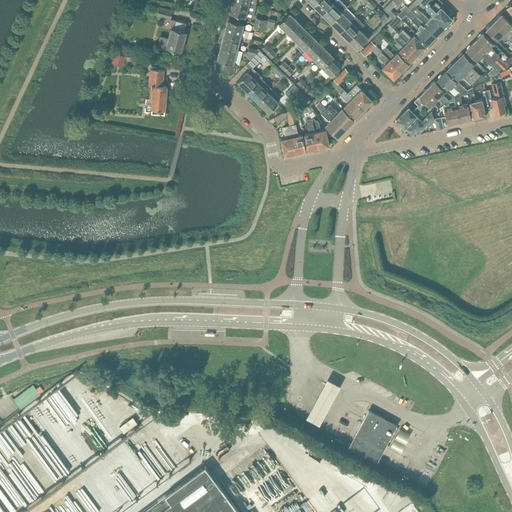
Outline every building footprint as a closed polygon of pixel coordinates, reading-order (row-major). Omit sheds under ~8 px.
[(234,0),(233,0),(230,13),(246,17),(253,19),(256,6),(255,5),(250,4),(249,4),(234,0)] [(323,14),(333,3),(336,0),(319,0),(314,5),(323,14)] [(371,0),(368,4),(372,9),(376,4),(371,0)] [(392,0),(383,9),(393,19),(396,16),(390,10),(396,4),(398,5),(402,0),(392,0)] [(415,0),(408,8),(411,11),(418,4),(415,0)] [(433,15),(445,26),(453,19),(436,3),(432,7),(427,3),(429,0),(422,0),(419,4),(422,8),(424,6),(433,15)] [(323,14),(331,23),(342,12),(333,3),(323,14)] [(397,15),(401,19),(402,19),(403,20),(407,15),(412,20),(420,28),(415,33),(427,45),(436,35),(416,16),(411,11),(408,8),(406,6),(397,15)] [(157,16),(170,20),(173,10),(159,7),(157,16)] [(331,23),(341,32),(351,21),(342,12),(331,23)] [(416,16),(436,35),(445,26),(433,15),(428,19),(420,12),(416,16)] [(278,24),(288,33),(299,22),(289,13),(278,24)] [(379,19),(384,23),(389,18),(385,14),(379,19)] [(500,14),(493,20),(510,36),(511,39),(511,30),(510,28),(511,25),(511,24),(509,21),(501,14),(501,15),(500,14)] [(388,24),(393,28),(401,19),(397,15),(396,16),(393,19),(388,24)] [(257,18),(256,23),(267,26),(268,21),(257,18)] [(228,19),(224,33),(241,37),(241,36),(247,38),(249,31),(243,30),(244,24),(238,22),(228,19)] [(166,48),(181,52),(187,32),(184,31),(187,23),(175,20),(172,28),(170,28),(168,38),(160,36),(157,46),(165,48),(166,48)] [(511,39),(510,36),(493,20),(486,28),(487,28),(486,29),(493,36),(497,40),(500,37),(505,42),(506,41),(510,45),(506,49),(510,53),(511,50),(511,39)] [(341,32),(349,40),(360,30),(351,21),(341,32)] [(288,33),(296,41),(307,30),(299,22),(288,33)] [(267,26),(256,23),(254,29),(262,31),(262,32),(265,33),(267,26)] [(396,31),(393,28),(390,32),(396,37),(394,39),(402,47),(399,50),(404,55),(411,62),(418,54),(399,34),(396,31)] [(296,41),(305,50),(316,39),(307,30),(296,41)] [(360,30),(349,40),(358,49),(369,38),(360,30)] [(402,31),(399,34),(418,54),(426,46),(419,39),(414,34),(411,37),(403,30),(402,31)] [(224,33),(221,47),(237,51),(241,37),(224,33)] [(372,41),(371,41),(376,46),(384,38),(380,33),(374,38),(372,41)] [(483,33),(474,41),(475,41),(494,61),(499,56),(490,48),(494,43),(490,39),(483,33)] [(305,50),(314,58),(325,48),(316,39),(305,50)] [(376,46),(371,41),(361,52),(365,56),(371,50),(385,64),(382,67),(394,79),(401,71),(382,52),(376,46)] [(475,41),(466,50),(477,60),(481,56),(491,65),(494,61),(475,41)] [(262,49),(267,54),(272,49),(266,44),(262,49)] [(237,51),(221,47),(217,59),(225,61),(223,69),(235,72),(237,64),(234,63),(237,51)] [(314,58),(323,68),(334,57),(325,48),(314,58)] [(386,48),(382,52),(401,71),(409,63),(398,51),(394,55),(386,48)] [(237,82),(248,92),(260,80),(262,78),(252,68),(264,56),(258,49),(256,50),(255,56),(246,65),(250,70),(248,72),(248,71),(237,82)] [(272,49),(267,54),(272,58),(276,54),(272,49)] [(464,53),(456,60),(479,83),(490,76),(488,74),(484,78),(482,75),(479,76),(478,75),(470,67),(474,63),(471,60),(464,53)] [(115,54),(112,63),(123,66),(125,56),(115,54)] [(334,57),(323,68),(331,76),(342,65),(334,57)] [(499,63),(504,69),(511,63),(511,62),(509,58),(502,63),(501,62),(499,63)] [(470,84),(473,87),(479,83),(456,60),(448,69),(455,76),(459,79),(462,76),(470,84)] [(279,66),(285,71),(289,67),(284,61),(279,66)] [(271,69),(281,79),(285,75),(274,65),(271,69)] [(289,67),(285,71),(289,75),(294,71),(289,67)] [(345,68),(334,80),(339,84),(350,73),(345,68)] [(151,113),(165,114),(167,86),(162,86),(163,70),(150,69),(149,85),(150,85),(150,100),(152,101),(151,113)] [(454,99),(460,95),(467,91),(465,89),(453,77),(446,70),(437,79),(449,91),(453,86),(459,92),(453,97),(454,99)] [(467,91),(468,94),(471,108),(473,118),(486,115),(484,106),(482,99),(476,100),(474,91),(482,89),(481,83),(491,77),(490,76),(479,83),(473,87),(467,91)] [(297,83),(303,88),(307,84),(301,78),(297,83)] [(248,92),(258,102),(270,89),(260,80),(248,92)] [(339,84),(334,80),(331,83),(339,92),(338,93),(347,102),(344,106),(348,111),(355,118),(364,109),(348,93),(339,84)] [(435,80),(427,88),(444,105),(449,102),(443,95),(446,92),(445,91),(442,87),(435,80)] [(494,98),(491,98),(492,104),(493,109),(494,114),(505,111),(504,104),(506,104),(501,81),(491,83),(493,91),(494,98)] [(291,97),(294,95),(299,89),(294,84),(286,93),(291,97)] [(307,84),(303,88),(311,97),(318,89),(315,87),(313,90),(311,88),(307,84)] [(357,85),(348,93),(364,109),(373,100),(362,88),(361,89),(357,85)] [(427,88),(419,96),(427,104),(430,108),(430,107),(439,99),(444,105),(427,88)] [(270,89),(258,102),(268,112),(278,102),(277,101),(280,99),(276,95),(270,89)] [(299,89),(294,95),(303,104),(309,99),(299,89)] [(316,98),(319,101),(319,102),(328,93),(325,89),(316,98)] [(487,111),(493,109),(492,104),(491,98),(494,98),(493,91),(483,93),(487,111)] [(454,99),(456,105),(460,121),(471,119),(468,103),(462,104),(460,95),(454,99)] [(396,119),(404,127),(416,116),(427,104),(419,96),(414,101),(418,105),(413,111),(409,106),(396,119)] [(319,102),(319,101),(315,105),(322,112),(321,113),(329,121),(325,125),(337,137),(345,128),(325,109),(326,108),(319,102)] [(450,107),(449,102),(444,105),(443,106),(443,108),(444,114),(445,114),(447,124),(460,121),(456,105),(450,107)] [(330,104),(326,108),(325,109),(345,128),(354,119),(347,112),(342,108),(338,112),(330,104)] [(416,116),(404,127),(405,128),(406,127),(412,132),(415,130),(418,132),(426,124),(428,125),(434,119),(432,109),(430,108),(427,104),(416,116)] [(274,117),(277,124),(285,119),(288,118),(287,112),(282,113),(274,117)] [(434,119),(434,121),(437,130),(444,129),(441,117),(434,119)] [(318,148),(312,119),(306,121),(309,134),(304,134),(306,140),(308,150),(318,148)] [(314,119),(312,119),(318,148),(330,145),(326,130),(320,131),(319,123),(317,121),(315,121),(314,119)] [(296,125),(290,126),(295,153),(306,150),(302,135),(298,136),(296,125)] [(295,153),(290,126),(283,127),(285,138),(281,139),(284,155),(295,153)] [(329,374),(308,415),(321,422),(343,381),(329,374)] [(349,447),(377,462),(397,425),(369,410),(349,447)] [(239,511),(205,466),(142,511),(239,511)]
